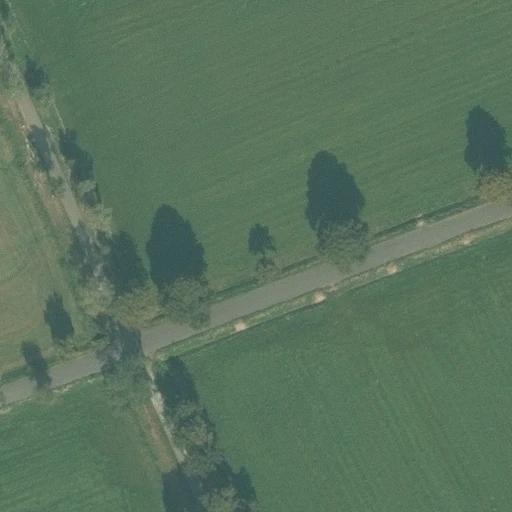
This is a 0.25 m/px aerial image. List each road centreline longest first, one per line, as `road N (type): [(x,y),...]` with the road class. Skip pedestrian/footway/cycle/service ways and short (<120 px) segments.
road 1 (unclassified): [(511,209),(130,351)]
road 2 (unclassified): [(0,47),(130,351)]
road 3 (track): [(130,351),(197,511)]
road 4 (unclassified): [(130,351),(0,400)]
